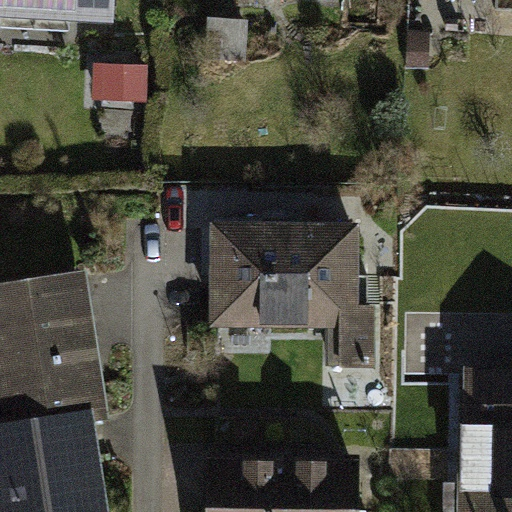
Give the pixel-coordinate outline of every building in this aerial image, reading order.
[(38,0),(0,0),(0,10),(38,13),(38,0)] [(113,0),(38,0),(38,13),(112,18),(113,0)] [(355,231),(215,229),(214,331),(224,331),(223,346),(270,347),(270,338),(314,339),(313,370),(372,371),(373,311),(354,310),(355,231)] [(83,276),(0,288),(0,431),(103,417),(83,276)] [(511,511),(511,374),(463,375),(464,428),(456,428),(456,511),(511,511)] [(0,431),(0,511),(109,511),(97,419),(0,431)] [(353,511),(354,464),(211,463),(210,511),(353,511)]
